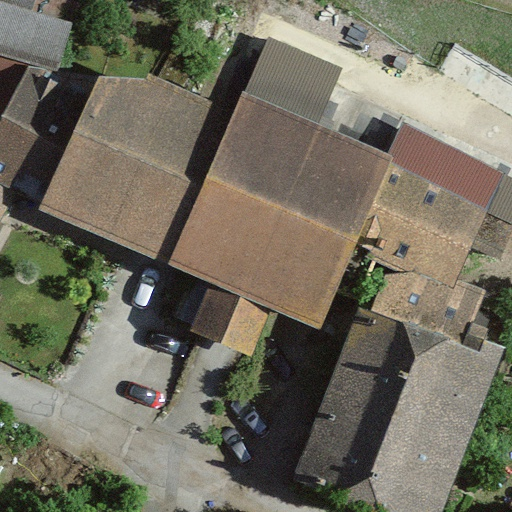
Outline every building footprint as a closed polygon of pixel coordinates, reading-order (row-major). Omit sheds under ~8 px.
[(73,0),(0,0),(0,55),(50,72),(73,0)] [(321,114),(341,62),(267,33),(247,85),(321,114)] [(81,100),(21,72),(0,116),(0,215),(9,196),(31,206),(81,100)] [(81,100),(31,206),(28,213),(206,287),(187,333),(242,358),(262,310),(308,329),(344,247),(385,160),(233,95),(226,113),(143,81),(89,79),(81,100)] [(499,180),(397,133),(385,160),(344,247),(412,279),(446,294),(449,286),(499,180)] [(378,283),(364,315),(455,348),(474,296),(449,286),(446,294),(412,279),(378,283)] [(357,511),(431,511),(487,359),(455,348),(364,315),(352,311),(288,487),(357,511)]
